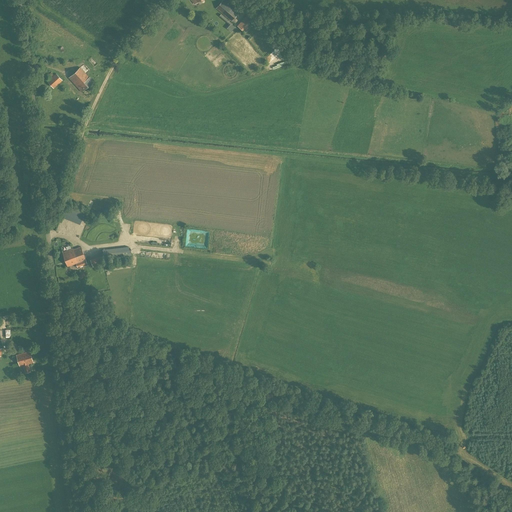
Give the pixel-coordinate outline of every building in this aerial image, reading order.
[(231,21),(238,13),(223,0),(216,8),(231,21)] [(233,23),(221,14),(219,16),(228,24),(226,27),(228,29),(233,23)] [(247,14),(240,23),(246,28),(253,19),(247,14)] [(82,92),(93,81),(89,77),(80,67),(69,77),(82,92)] [(48,82),(53,88),(62,80),(56,74),(48,82)] [(81,208),(75,222),(80,224),(82,220),(86,222),(90,212),(81,208)] [(62,252),(66,261),(74,258),(72,254),(82,250),(81,246),(69,251),(69,250),(62,252)] [(77,267),(87,264),(82,250),(72,254),(74,258),(66,261),(67,266),(76,263),(77,267)] [(19,366),(23,365),(25,373),(30,372),(28,364),(33,362),(30,351),(16,355),(19,366)]
